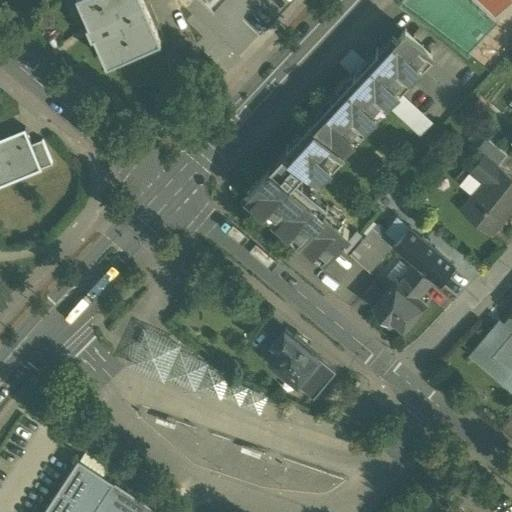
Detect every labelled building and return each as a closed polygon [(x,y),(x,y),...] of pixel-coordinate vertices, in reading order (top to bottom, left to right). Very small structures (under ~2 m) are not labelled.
[(145,0),(80,0),(89,20),(87,21),(92,33),(94,32),(107,61),(161,37),(145,0)] [(406,0),(402,5),(468,56),(497,25),(468,0),(406,0)] [(487,0),(496,8),(504,0),(487,0)] [(405,29),(315,125),(342,150),(433,54),(405,29)] [(342,150),(315,125),(292,151),(306,164),(319,176),(320,175),(342,150)] [(0,185),(40,169),(37,163),(39,162),(32,144),(25,129),(0,139),(0,185)] [(507,152),(487,136),(477,149),(483,154),(484,152),(499,164),(507,152)] [(53,163),(43,140),(32,144),(39,162),(37,163),(40,169),(53,163)] [(292,151),(286,146),(287,145),(286,145),(276,156),(269,164),(271,166),(272,165),(290,181),(306,164),(292,151)] [(511,174),(499,164),(484,152),(483,154),(470,170),(484,181),(461,210),(492,234),(511,208),(511,174)] [(306,164),(290,181),(323,209),(327,204),(331,208),(331,207),(311,189),(322,177),(320,175),(319,176),(306,164)] [(290,181),(272,165),(271,166),(248,194),(299,237),(323,209),(290,181)] [(331,207),(331,208),(327,204),(323,209),(339,223),(346,215),(333,205),(331,207)] [(323,209),(299,237),(325,259),(349,231),(339,223),(323,209)] [(455,264),(410,226),(396,242),(394,245),(438,283),(455,264)] [(378,227),(353,257),(371,272),(394,245),(396,242),(378,227)] [(414,264),(399,281),(397,279),(390,288),(375,305),(377,306),(379,309),(381,312),(384,314),(387,316),(390,317),(405,330),(426,304),(418,297),(433,279),(414,263),(414,264)] [(377,277),(363,294),(375,305),(390,288),(377,277)] [(511,312),(499,328),(494,325),(469,355),(511,391),(511,312)] [(142,327),(126,366),(165,383),(182,343),(142,327)] [(311,343),(297,332),(293,336),(285,329),(266,351),(274,357),(271,362),(298,384),(320,358),(307,347),(311,343)] [(208,362),(180,349),(168,380),(195,391),(208,362)] [(320,358),(298,384),(313,397),(335,370),(320,358)] [(231,377),(208,366),(198,389),(220,399),(231,377)] [(268,396),(233,379),(224,397),(260,414),(268,396)] [(162,511),(78,457),(42,511),(162,511)]
